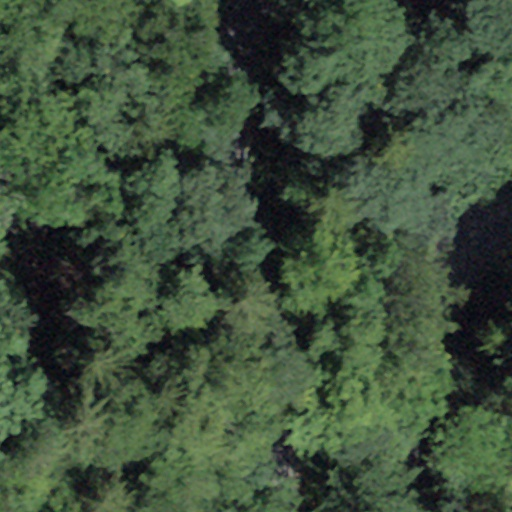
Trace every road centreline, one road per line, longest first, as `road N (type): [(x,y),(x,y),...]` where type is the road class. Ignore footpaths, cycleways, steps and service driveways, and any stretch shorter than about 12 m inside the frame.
road 1 (unclassified): [(278,511),(240,224),(231,69),(260,0)]
road 2 (unclassified): [(511,209),(448,261),(407,375),(392,511)]
